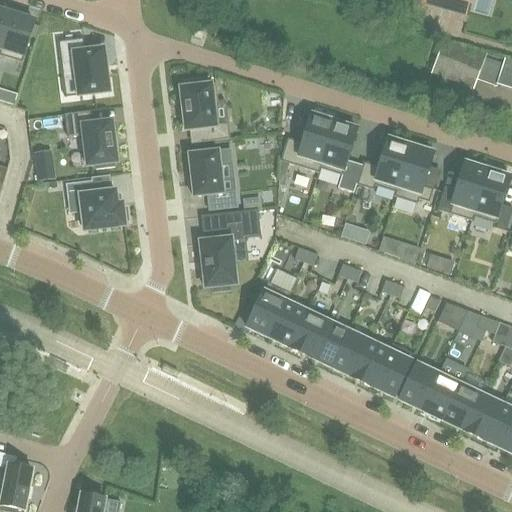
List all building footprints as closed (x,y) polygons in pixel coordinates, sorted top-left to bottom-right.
[(0,55),(12,16),(0,11),(0,55)] [(35,23),(12,16),(0,55),(0,56),(22,64),(35,23)] [(84,39),(58,43),(62,77),(76,76),(79,97),(109,93),(103,51),(85,53),(84,39)] [(511,60),(446,41),(433,74),(475,90),(479,82),(499,87),(500,84),(511,87),(511,60)] [(186,89),(181,90),(183,105),(182,105),(184,117),(186,132),(190,132),(202,130),(203,143),(230,140),(228,125),(216,127),(214,104),(218,104),(218,103),(216,85),(206,87),(206,81),(185,83),(186,89)] [(89,113),(65,116),(68,139),(83,137),(87,168),(96,167),(96,170),(115,168),(114,164),(117,164),(115,149),(116,149),(114,137),(112,122),(91,125),(89,113)] [(318,174),(334,123),(312,116),(303,144),(287,139),(280,162),(318,174)] [(334,123),(318,174),(319,174),(321,170),(342,177),(357,130),(351,128),(353,124),(336,119),(335,123),(334,123)] [(395,198),(411,147),(388,140),(379,168),(364,163),(356,186),(373,191),(375,187),(395,193),(394,198),(395,198)] [(429,204),(433,191),(433,190),(423,187),(429,168),(433,154),(411,147),(395,198),(417,205),(419,201),(429,204)] [(189,160),(185,160),(187,175),(191,174),(192,183),(194,198),(208,197),(209,212),(237,209),(235,193),(223,194),(220,166),(232,164),(231,151),(189,156),(189,160)] [(52,155),(34,157),(37,184),(55,182),(52,155)] [(286,173),(288,165),(280,162),(280,171),(286,173)] [(472,222),(488,171),(465,164),(456,192),(445,189),(437,211),(472,222)] [(493,229),(506,233),(511,212),(511,209),(501,206),(510,178),(488,171),(472,222),(474,218),(495,224),(493,229)] [(92,183),(67,186),(68,199),(80,198),(84,232),(125,227),(125,222),(129,222),(127,209),(123,209),(123,205),(117,205),(116,192),(94,195),(92,183)] [(231,292),(230,287),(237,286),(231,241),(260,237),(257,211),(218,216),(221,241),(199,243),(202,261),(200,262),(201,263),(202,263),(203,270),(201,270),(202,272),(203,272),(205,290),(211,289),(212,294),(231,292)] [(400,261),(415,266),(419,255),(405,249),(400,261)] [(294,261),(304,264),(308,253),(299,250),(294,261)] [(317,257),(308,253),(304,264),(313,268),(317,257)] [(338,277),(348,281),(352,269),(343,266),(338,277)] [(361,273),(352,269),(348,281),(357,284),(361,273)] [(391,297),(395,285),(386,282),(381,293),(391,297)] [(268,284),(247,329),(268,339),(286,303),(291,294),(268,284)] [(404,289),(395,285),(391,297),(400,300),(404,289)] [(430,299),(425,309),(434,314),(439,303),(430,299)] [(307,313),(306,313),(286,303),(268,339),(290,350),(307,313)] [(455,309),(446,304),(441,315),(450,320),(455,309)] [(309,308),(306,313),(307,313),(290,350),(310,360),(310,359),(328,323),(329,323),(331,319),(309,308)] [(458,309),(449,327),(459,332),(468,313),(458,309)] [(476,329),(486,332),(490,321),(481,317),(476,329)] [(499,324),(490,321),(486,332),(495,336),(499,324)] [(328,323),(310,359),(331,369),(348,333),(329,323),(328,323)] [(331,369),(352,379),(369,343),(348,333),(331,369)] [(369,343),(352,379),(351,379),(372,389),(390,352),(389,352),(369,343)] [(390,352),(372,389),(394,399),(414,356),(392,345),(389,352),(390,352)] [(51,360),(49,365),(65,373),(68,368),(51,360)] [(179,372),(162,364),(159,370),(176,378),(179,372)] [(421,412),(438,376),(417,365),(400,402),(421,412)] [(421,412),(443,422),(460,386),(438,376),(421,412)] [(481,396),(460,386),(443,422),(464,433),(482,396),(481,396)] [(482,396),(464,433),(485,443),(502,406),(503,406),(505,402),(483,391),(481,396),(482,396)] [(507,453),(511,441),(511,410),(503,406),(502,406),(485,443),(506,453),(507,453)] [(24,511),(25,511),(33,471),(9,466),(8,468),(4,468),(2,481),(6,482),(0,509),(0,511),(24,511)] [(102,511),(105,500),(81,496),(78,511),(102,511)]
